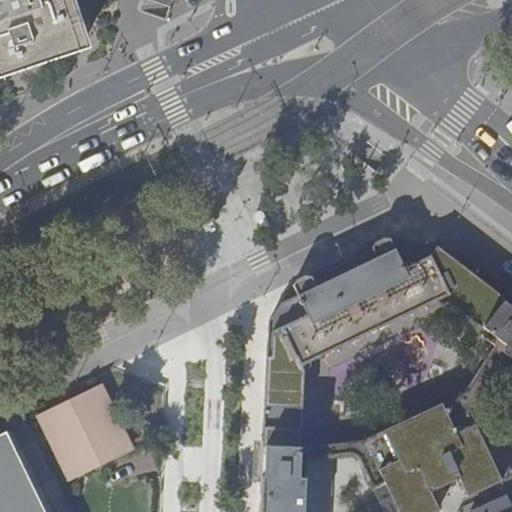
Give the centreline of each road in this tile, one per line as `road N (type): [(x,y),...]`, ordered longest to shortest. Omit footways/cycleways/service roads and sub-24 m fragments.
road 1 (primary): [(301,3),(76,109),(0,158)]
road 2 (secondary): [(321,71),(450,162),(511,191)]
road 3 (primary): [(0,195),(199,95)]
road 4 (tertiary): [(199,95),(220,73),(331,19)]
road 5 (secondary): [(511,165),(408,59)]
road 6 (primary): [(199,95),(321,71)]
